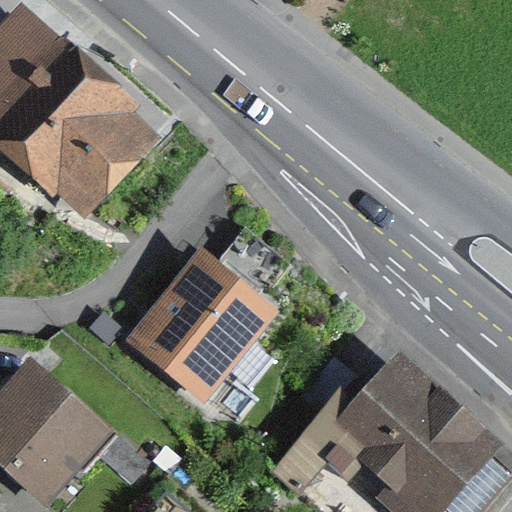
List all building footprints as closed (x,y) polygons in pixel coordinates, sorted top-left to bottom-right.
[(0,151),(53,200),(58,195),(87,221),(162,140),(133,114),(138,108),(22,2),(0,25),(0,151)] [(280,311),(265,299),(292,265),(245,227),(218,261),(201,248),(126,341),(205,404),(280,311)] [(108,346),(123,328),(104,312),(89,329),(108,346)] [(389,511),(445,511),(448,509),(451,511),(479,511),(510,476),(491,460),(505,443),(397,351),(355,400),(341,388),(320,412),(269,471),(299,496),(328,463),(350,483),(364,466),(387,486),(375,500),(389,511)] [(320,412),(341,388),(353,373),(329,352),(295,391),(320,412)] [(149,464),(31,357),(0,390),(0,468),(46,510),(95,456),(129,486),(149,464)]
